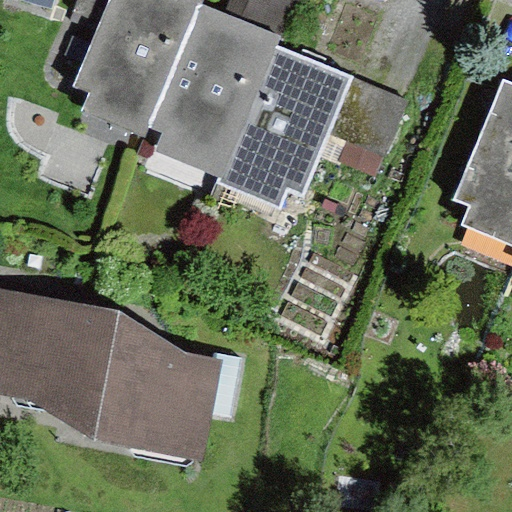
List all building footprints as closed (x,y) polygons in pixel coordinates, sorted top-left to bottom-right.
[(203,10),(206,2),(200,0),(77,0),(71,16),(100,28),(75,89),(93,96),(84,119),(147,145),(153,133),(203,10)] [(232,0),(225,19),(279,41),(295,0),(232,0)] [(225,19),(203,10),(153,133),(163,137),(155,157),(223,184),(276,51),(279,41),(225,19)] [(413,104),(276,51),(223,184),(222,188),(279,210),(286,194),(306,202),(330,140),(389,163),(413,104)] [(511,83),(507,81),(455,202),(472,209),(463,231),(511,251),(511,83)] [(117,318),(0,294),(0,397),(104,419),(97,450),(204,472),(226,363),(113,340),(117,318)]
